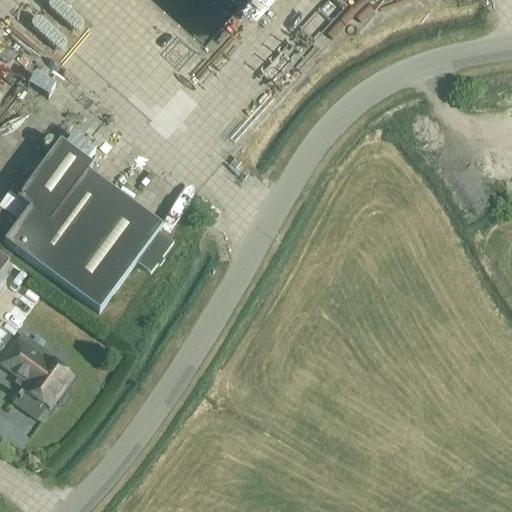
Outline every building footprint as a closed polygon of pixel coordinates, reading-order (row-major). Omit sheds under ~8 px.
[(396,127),(422,160),(446,141),(420,108),(396,127)] [(224,132),(210,146),(228,163),(241,149),(224,132)] [(158,235),(161,231),(87,176),(92,170),(59,146),(16,204),(28,213),(4,246),(98,316),(136,266),(150,276),(173,246),(158,235)] [(20,207),(7,199),(0,210),(0,232),(3,235),(20,207)] [(68,396),(67,392),(64,390),(72,379),(46,360),(44,364),(17,344),(0,367),(28,386),(23,393),(31,399),(32,407),(41,406),(49,411),(55,403),(58,405),(62,404),(68,396)]
